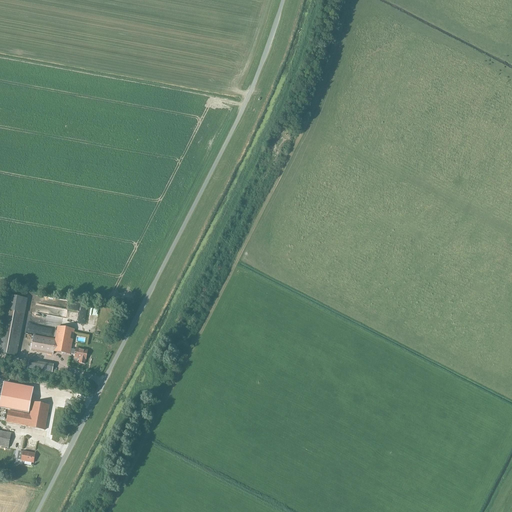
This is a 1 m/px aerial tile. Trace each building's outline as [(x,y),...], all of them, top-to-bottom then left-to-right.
[(4,311),(0,335),(0,353),(17,356),(24,315),(4,311)] [(58,327),(55,339),(34,335),(31,351),(53,355),(53,352),(70,355),(70,354),(71,351),(75,330),(58,327)] [(76,352),(71,351),(70,354),(75,355),(74,358),(81,359),(80,363),(85,364),(85,360),(86,360),(88,351),(76,349),(76,352)] [(54,366),(29,361),(28,369),(53,373),(54,366)] [(3,388),(0,403),(0,407),(29,413),(33,393),(3,388)] [(45,430),(49,406),(33,403),(30,415),(9,411),(7,422),(28,426),(28,427),(45,430)] [(0,446),(9,448),(11,433),(0,431),(0,446)] [(34,463),(35,454),(23,452),(21,461),(34,463)]
